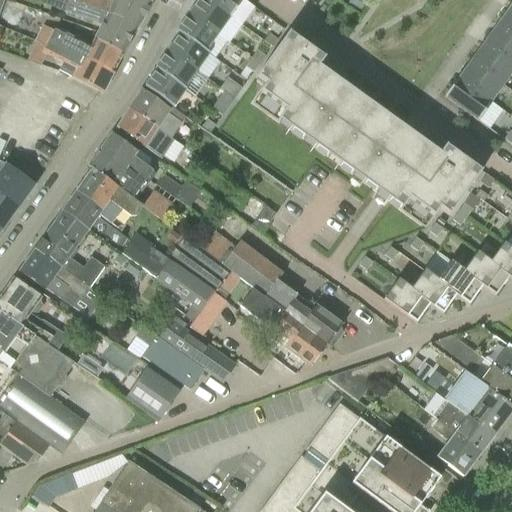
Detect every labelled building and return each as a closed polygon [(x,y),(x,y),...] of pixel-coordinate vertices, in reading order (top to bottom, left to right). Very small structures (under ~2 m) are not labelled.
[(67,0),(58,0),(56,10),(65,13),(69,0),(67,0)] [(108,13),(69,0),(65,13),(102,26),(98,34),(95,41),(123,55),(138,27),(108,13)] [(152,2),(145,0),(114,0),(114,1),(112,0),(67,0),(69,0),(108,13),(138,27),(152,2)] [(199,0),(189,15),(218,35),(230,19),(231,19),(204,0),(199,0)] [(242,0),(204,0),(231,19),(244,1),(242,0)] [(358,15),(368,0),(350,0),(346,6),(358,15)] [(497,28),(511,39),(511,12),(509,11),(497,28)] [(205,53),(206,52),(218,35),(189,15),(176,33),(180,35),(180,34),(205,53)] [(283,30),(274,24),(270,30),(278,36),(283,30)] [(95,41),(92,46),(56,27),(54,32),(44,27),(35,42),(37,43),(46,46),(48,42),(112,75),(123,55),(95,41)] [(511,39),(497,28),(484,46),(511,65),(511,39)] [(289,33),(257,78),(266,85),(253,105),(279,123),(279,122),(340,166),(379,111),(319,68),(325,60),(289,33)] [(180,34),(180,35),(168,52),(197,72),(209,54),(206,52),(205,53),(180,34)] [(269,35),(264,42),(272,48),(278,41),(269,35)] [(48,42),(46,46),(42,53),(79,72),(75,80),(102,94),(112,75),(48,42)] [(471,63),(503,86),(511,73),(511,65),(484,46),(471,63)] [(251,60),(260,66),(266,57),(257,51),(251,60)] [(185,89),(197,72),(168,52),(155,70),(157,71),(157,70),(184,89),(185,89)] [(254,74),(260,66),(251,60),(246,68),(254,74)] [(491,104),(492,104),(491,103),(503,86),(471,63),(459,80),(458,79),(458,80),(491,104)] [(157,70),(157,71),(144,88),(173,109),(186,90),(185,89),(184,89),(157,70)] [(444,98),(478,123),(491,104),(458,80),(444,98)] [(227,94),(235,100),(241,92),(233,86),(227,94)] [(186,119),(162,104),(142,91),(129,111),(172,141),(186,119)] [(222,118),(229,109),(218,101),(211,110),(222,118)] [(118,129),(145,149),(162,160),(174,142),(172,141),(129,111),(118,129)] [(439,210),(449,217),(482,173),(446,147),(439,155),(379,111),(340,166),(400,210),(399,211),(425,229),(439,210)] [(216,127),(207,121),(201,129),(210,135),(216,127)] [(156,174),(151,170),(151,160),(139,151),(137,153),(111,134),(99,152),(148,186),(156,174)] [(136,202),(148,186),(99,152),(88,167),(92,171),(115,186),(114,186),(136,202)] [(5,165),(0,162),(0,195),(19,209),(35,186),(5,165)] [(92,171),(84,182),(85,188),(109,205),(122,214),(132,221),(142,207),(136,202),(114,186),(115,186),(92,171)] [(163,176),(156,186),(176,200),(184,190),(163,176)] [(494,182),(486,176),(480,184),(488,190),(494,182)] [(103,212),(76,193),(62,213),(90,232),(100,220),(111,229),(122,214),(109,205),(104,210),(103,212)] [(179,209),(154,193),(143,208),(167,226),(179,209)] [(0,230),(2,232),(19,209),(0,195),(0,230)] [(458,213),(466,219),(472,211),(464,205),(458,213)] [(265,208),(256,221),(266,228),(275,215),(265,208)] [(82,243),(90,232),(62,213),(34,252),(86,288),(88,290),(104,269),(90,259),(82,271),(72,264),(69,267),(66,264),(82,243)] [(466,219),(458,213),(452,221),(460,227),(466,219)] [(439,218),(435,224),(442,229),(446,223),(439,218)] [(435,224),(429,233),(437,239),(443,230),(442,229),(435,224)] [(327,347),(343,326),(318,307),(312,315),(295,302),(299,296),(280,282),(284,275),(242,242),(237,248),(211,229),(197,247),(233,273),(252,287),(252,288),(265,298),(265,297),(327,347)] [(172,232),(166,240),(174,246),(180,238),(172,232)] [(233,273),(197,247),(196,248),(183,238),(166,262),(137,240),(125,256),(144,270),(202,310),(207,302),(213,293),(214,293),(218,291),(220,289),(233,273)] [(416,239),(410,247),(418,253),(424,245),(416,239)] [(511,251),(503,245),(489,263),(509,278),(511,280),(511,251)] [(390,248),(384,257),(392,263),(398,254),(390,248)] [(34,252),(19,273),(45,292),(58,276),(61,278),(58,282),(68,288),(60,300),(73,309),(80,298),(82,300),(88,290),(86,288),(34,252)] [(509,278),(489,263),(477,254),(463,273),(483,288),(495,297),(509,278)] [(364,258),(358,266),(366,272),(372,264),(364,258)] [(483,288),(463,273),(450,263),(437,282),(457,297),(469,306),(483,288)] [(457,297),(437,282),(424,272),(410,291),(430,306),(443,315),(457,297)] [(40,322),(30,314),(40,299),(14,280),(0,298),(0,315),(57,353),(65,341),(64,335),(43,321),(40,322)] [(430,306),(410,291),(398,281),(383,301),(416,325),(430,306)] [(220,289),(218,291),(214,293),(213,293),(224,302),(228,296),(220,289)] [(287,348),(312,367),(327,347),(265,297),(265,298),(254,311),(293,340),(287,348)] [(193,323),(202,312),(193,305),(184,317),(193,323)] [(57,353),(0,315),(0,363),(48,398),(48,397),(71,362),(57,353)] [(223,385),(236,367),(184,330),(187,327),(174,318),(159,339),(204,371),(223,385)] [(143,359),(173,379),(189,391),(204,371),(159,339),(141,327),(134,337),(150,348),(143,359)] [(428,345),(444,358),(466,374),(511,407),(511,381),(492,367),(469,349),(452,337),(428,345)] [(511,350),(508,347),(492,367),(511,381),(511,350)] [(388,383),(399,368),(387,359),(365,366),(380,378),(379,378),(388,383)] [(49,448),(62,456),(85,424),(48,397),(48,398),(0,363),(0,412),(16,424),(49,448)] [(422,384),(432,370),(425,365),(415,378),(422,384)] [(328,379),(358,402),(379,378),(380,378),(365,366),(328,379)] [(182,390),(149,367),(126,400),(158,423),(182,390)] [(446,402),(494,437),(511,413),(511,407),(466,374),(446,402)] [(386,411),(406,417),(411,398),(391,393),(386,411)] [(436,421),(481,454),(494,437),(446,402),(437,395),(425,411),(437,420),(436,421)] [(440,479),(340,405),(260,511),(428,511),(427,511),(420,506),(440,479)] [(437,458),(463,478),(481,454),(436,421),(431,429),(449,442),(437,458)] [(38,463),(49,448),(16,424),(0,445),(0,447),(26,466),(38,463)] [(201,511),(128,463),(95,511),(201,511)]
